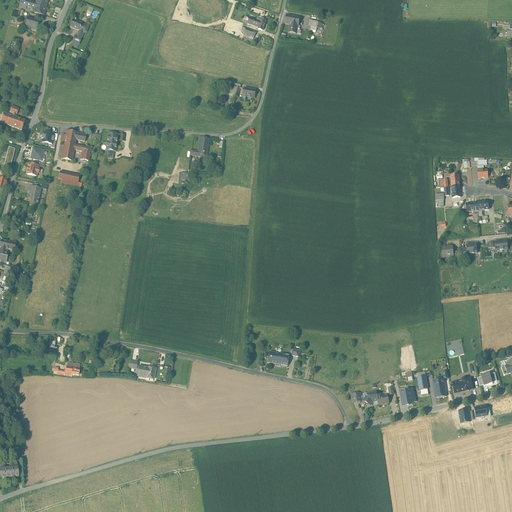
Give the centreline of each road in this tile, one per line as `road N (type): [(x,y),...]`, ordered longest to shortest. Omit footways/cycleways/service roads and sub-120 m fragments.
road 1 (residential): [(349,427),(319,386),(124,342),(0,331)]
road 2 (residential): [(349,427),(172,447),(0,498)]
road 3 (residential): [(283,0),(254,127),(243,133),(32,122)]
road 4 (residential): [(511,389),(349,427)]
road 5 (residential): [(68,0),(32,122)]
